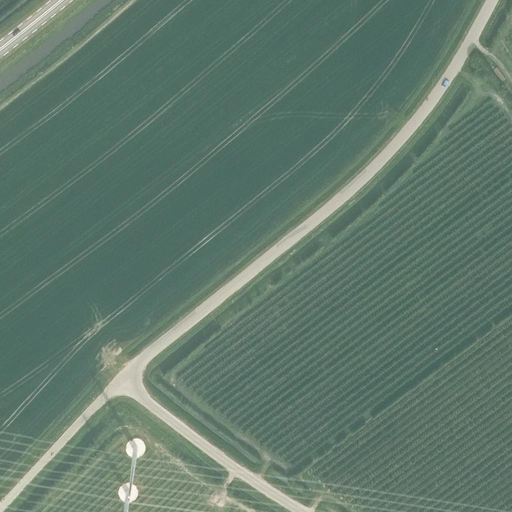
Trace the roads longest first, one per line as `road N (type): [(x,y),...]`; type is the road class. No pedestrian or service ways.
road 1 (unclassified): [(121,380),(415,126),(493,0)]
road 2 (unclassified): [(299,511),(121,380)]
road 3 (unclassified): [(0,508),(121,380)]
